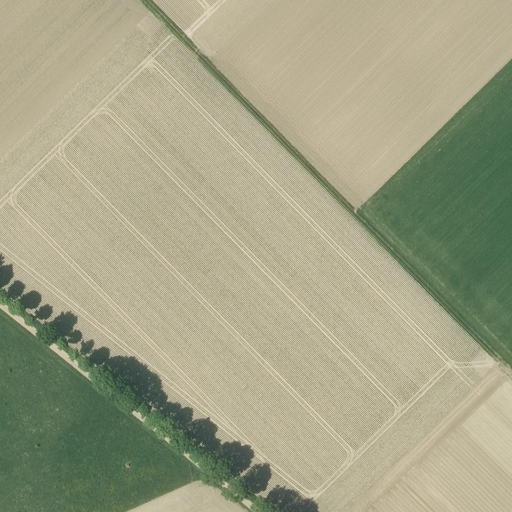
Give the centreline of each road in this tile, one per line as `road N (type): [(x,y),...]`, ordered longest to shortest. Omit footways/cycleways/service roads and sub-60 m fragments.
road 1 (track): [(139,0),(511,374)]
road 2 (track): [(257,511),(0,302)]
